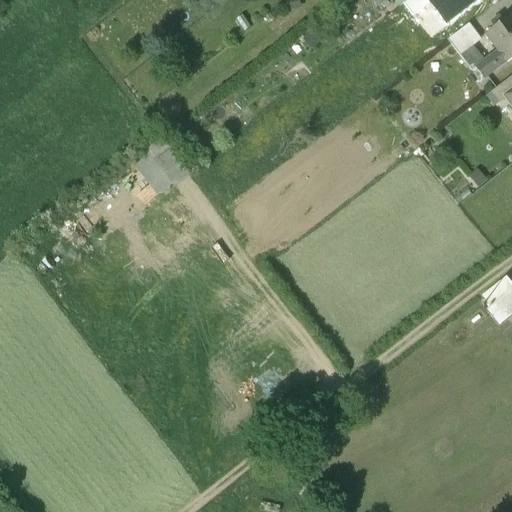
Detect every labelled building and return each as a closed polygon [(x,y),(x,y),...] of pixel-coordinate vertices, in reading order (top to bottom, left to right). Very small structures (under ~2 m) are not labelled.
[(426,1),(427,0),(408,0),(403,4),(413,17),(428,5),(426,1)] [(479,0),(427,0),(426,1),(428,5),(435,13),(434,14),(435,16),(437,15),(446,27),(479,0)] [(481,61),(474,66),(475,68),(482,78),(505,61),(507,62),(511,58),(511,17),(510,14),(485,33),(497,49),(481,61)] [(467,25),(447,41),(457,55),(469,46),(478,39),(467,25)] [(469,46),(457,55),(470,72),(475,68),(474,66),(481,61),(469,46)] [(511,75),(489,93),(498,104),(506,98),(505,97),(511,91),(511,75)] [(129,161),(156,194),(170,183),(143,150),(129,161)] [(511,288),(503,277),(479,296),(499,323),(511,313),(511,288)]
